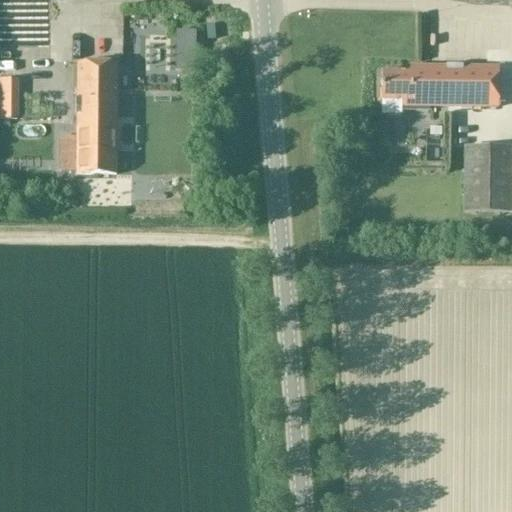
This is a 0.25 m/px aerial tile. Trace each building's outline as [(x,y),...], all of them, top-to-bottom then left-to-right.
[(424,22),(470,20),(469,9),(424,11),(424,22)] [(116,65),(76,64),(74,176),(114,177),(116,65)] [(498,70),(409,68),(409,74),(381,74),(381,92),(380,92),(379,102),(401,102),(401,108),(497,109),(498,70)] [(0,122),(17,122),(16,81),(0,81),(0,122)] [(511,149),(463,149),(462,214),(511,214),(511,149)] [(177,173),(154,172),(153,190),(177,191),(177,173)]
